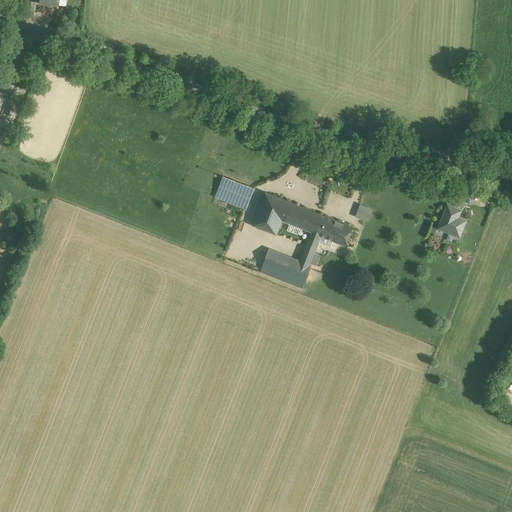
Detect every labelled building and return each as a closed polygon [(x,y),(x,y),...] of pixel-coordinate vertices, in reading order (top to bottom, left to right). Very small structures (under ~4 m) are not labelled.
[(288,202),(267,194),(261,210),(282,218),(288,202)] [(317,206),(304,201),(302,208),(318,214),(320,209),(316,207),(317,206)] [(302,208),(288,202),(282,218),(283,219),(313,231),(322,234),(328,218),(318,214),(302,208)] [(355,216),(369,221),(374,208),(361,203),(355,216)] [(457,208),(449,205),(439,228),(460,236),(466,219),(454,214),(457,208)] [(282,218),(261,210),(255,224),(277,233),(283,219),(282,218)] [(352,228),(328,218),(322,234),(346,243),(352,228)] [(313,231),(283,219),(277,233),(308,245),(313,231)] [(308,245),(301,261),(310,265),(311,263),(315,252),(322,234),(313,231),(308,245)] [(301,261),(270,249),(263,265),(295,278),(301,261)] [(322,254),(315,252),(311,263),(317,265),(322,254)] [(310,265),(301,261),(295,278),(306,282),(312,266),(310,265)]
